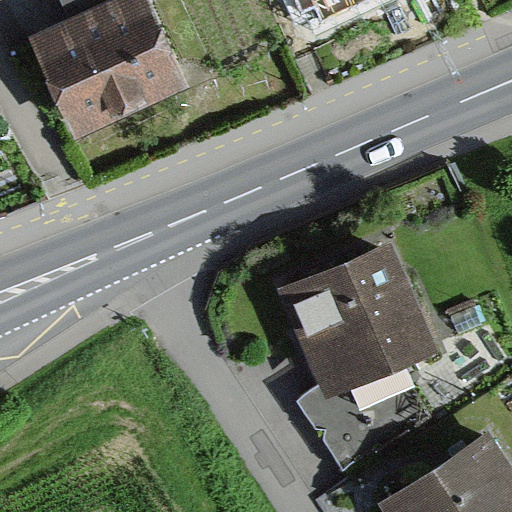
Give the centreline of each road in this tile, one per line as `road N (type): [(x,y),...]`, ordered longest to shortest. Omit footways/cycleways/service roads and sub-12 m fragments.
road 1 (primary): [(511,81),(120,250)]
road 2 (unclassified): [(120,250),(304,511)]
road 3 (residential): [(0,73),(60,179),(120,250)]
road 4 (primary): [(120,250),(0,302)]
